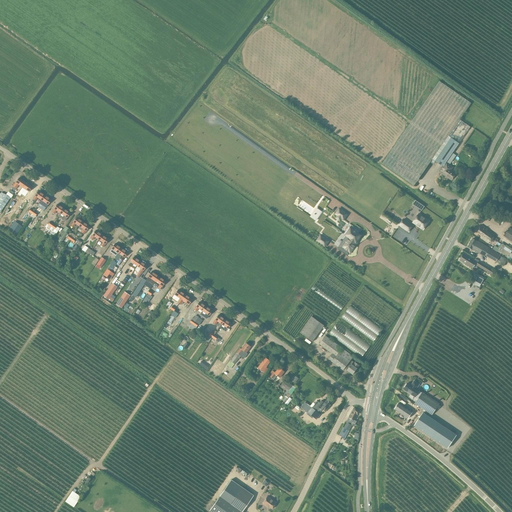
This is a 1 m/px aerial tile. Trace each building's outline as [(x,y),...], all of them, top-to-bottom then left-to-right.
[(346,29),(334,34),(341,36),(341,35),(342,37),(344,36),(346,41),(350,40),(346,39),(346,38),(349,37),(349,35),(353,36),(354,32),(355,34),(356,31),(362,32),(360,28),(364,27),(359,26),(359,23),(351,21),(349,30),(348,30),(349,27),(348,25),(346,26),(347,29),(346,29)] [(443,167),(459,143),(470,127),(460,120),(471,103),(439,81),(382,164),(414,186),(432,159),(443,167)] [(456,174),(451,170),(453,168),(446,163),(443,168),(446,169),(443,174),(451,180),(456,174)] [(19,178),(13,187),(16,189),(19,185),(22,187),(25,182),(19,178)] [(25,182),(22,187),(26,190),(23,194),(26,196),(29,192),(32,187),(25,182)] [(35,196),(32,199),(35,201),(37,198),(41,200),(44,196),(38,191),(35,196)] [(0,212),(10,198),(1,192),(0,193),(0,212)] [(44,196),(41,200),(45,203),(43,206),(46,208),(48,205),(51,200),(44,196)] [(16,211),(20,213),(25,202),(21,200),(16,211)] [(54,209),(52,212),(54,214),(57,211),(60,213),(63,209),(57,204),(54,209)] [(319,216),(322,212),(316,208),(313,212),(310,216),(316,220),(319,216)] [(336,214),(344,220),(348,214),(339,208),(336,214)] [(60,213),(58,216),(62,219),(65,221),(67,218),(70,213),(63,209),(60,213)] [(429,221),(419,214),(413,222),(423,229),(429,221)] [(73,222),(71,225),(73,227),(76,224),(80,226),(83,222),(76,217),(73,222)] [(412,225),(403,219),(399,225),(408,231),(412,225)] [(14,221),(9,230),(17,235),(22,227),(14,221)] [(46,229),(44,232),(46,233),(53,224),(50,221),(48,224),(47,224),(45,227),(46,228),(45,228),(46,229)] [(83,222),(80,226),(80,227),(78,229),(81,231),(80,232),(84,234),(86,231),(89,227),(83,222)] [(53,224),(46,233),(46,234),(47,233),(49,234),(51,231),(53,232),(55,234),(59,228),(53,224)] [(495,234),(481,224),(476,232),(483,236),(481,238),(488,243),(487,244),(511,261),(511,250),(511,251),(493,239),(495,237),(494,236),(495,234)] [(348,238),(357,244),(358,242),(357,241),(361,236),(357,233),(359,232),(355,229),(354,231),(349,227),(344,234),(349,237),(348,238)] [(511,229),(510,227),(503,236),(511,242),(511,229)] [(61,243),(68,234),(63,230),(60,234),(61,235),(57,241),(61,243)] [(92,235),(90,239),(92,240),(95,237),(99,240),(102,235),(95,231),(92,235)] [(69,235),(64,242),(65,243),(64,245),(66,246),(70,240),(72,237),(74,234),(73,233),(71,233),(70,234),(69,235)] [(102,235),(99,240),(102,242),(100,246),(103,247),(105,244),(108,240),(102,235)] [(317,241),(325,246),(329,241),(321,235),(317,241)] [(350,253),(357,244),(348,238),(346,241),(344,240),(338,248),(344,251),(345,249),(350,253)] [(497,262),(504,266),(506,261),(507,260),(500,256),(501,255),(472,239),(468,247),(485,256),(486,255),(497,262)] [(111,248),(109,252),(112,254),(116,256),(118,253),(121,249),(114,244),(111,248)] [(121,249),(118,253),(122,255),(119,259),(122,261),(124,257),(125,258),(128,253),(121,249)] [(494,270),(475,259),(474,260),(463,253),(459,260),(472,269),(475,264),(491,275),(492,274),(494,275),(496,272),(494,271),(494,270)] [(106,260),(101,257),(97,264),(101,267),(106,260)] [(130,261),(128,265),(131,267),(135,269),(137,266),(140,262),(133,257),(130,261)] [(140,262),(137,266),(141,269),(138,272),(141,274),(144,271),(147,266),(140,262)] [(117,268),(111,263),(108,267),(110,269),(115,272),(117,268)] [(109,270),(110,269),(108,267),(103,274),(110,279),(114,273),(109,270)] [(148,277),(146,280),(148,282),(153,285),(155,282),(158,277),(151,272),(148,277)] [(124,291),(134,280),(126,273),(123,277),(125,279),(119,285),(124,291)] [(484,278),(477,274),(472,283),(479,287),(484,278)] [(158,277),(155,282),(159,285),(157,288),(160,290),(162,286),(162,287),(166,282),(158,277)] [(137,288),(133,293),(136,296),(140,290),(145,282),(142,280),(137,288)] [(311,289),(341,310),(346,303),(316,282),(311,289)] [(117,287),(112,284),(103,296),(108,299),(117,287)] [(177,302),(179,303),(185,295),(178,290),(174,295),(179,298),(177,302)] [(463,291),(459,297),(472,305),(475,299),(463,291)] [(124,292),(116,304),(121,308),(130,296),(124,292)] [(185,295),(179,303),(181,305),(184,301),(189,305),(192,300),(185,295)] [(196,307),(194,310),(196,312),(198,308),(202,311),(205,307),(199,302),(196,307)] [(350,305),(341,317),(374,341),(383,329),(350,305)] [(170,316),(172,314),(176,308),(172,306),(167,313),(170,316)] [(202,311),(200,314),(204,317),(207,319),(209,316),(212,311),(205,307),(202,311)] [(188,324),(192,327),(195,322),(198,317),(195,315),(194,318),(192,317),(188,324)] [(215,320),(213,323),(215,325),(218,322),(221,324),(224,320),(218,315),(215,320)] [(324,325),(312,316),(300,333),(313,342),(324,325)] [(221,324),(219,327),(226,332),(228,329),(231,324),(224,320),(221,324)] [(362,357),(371,345),(338,321),(329,333),(362,357)] [(212,333),(211,332),(205,340),(208,343),(212,338),(214,335),(212,333)] [(214,335),(212,338),(209,343),(210,344),(208,346),(209,348),(211,349),(213,346),(212,345),(218,337),(214,335)] [(328,359),(343,371),(343,370),(349,375),(350,373),(353,375),(357,369),(360,366),(355,362),(354,363),(351,360),(354,357),(325,336),(319,344),(332,354),(328,359)] [(240,348),(236,353),(240,356),(244,359),(247,354),(246,353),(250,347),(245,343),(241,349),(240,348)] [(236,353),(230,361),(234,364),(240,356),(236,353)] [(260,364),(257,368),(265,373),(268,369),(266,367),(270,361),(265,358),(260,364)] [(271,378),(273,380),(276,376),(279,378),(284,372),(278,368),(275,373),(272,371),(268,376),(271,378)] [(281,384),(287,389),(283,395),(287,399),(296,388),(292,385),(291,385),(284,380),(281,384)] [(411,385),(407,383),(403,390),(414,398),(419,391),(416,389),(419,385),(413,381),(411,385)] [(248,387),(242,396),(247,400),(253,391),(248,387)] [(439,404),(428,396),(422,392),(415,403),(432,415),(439,404)] [(315,404),(312,408),(318,412),(319,410),(321,411),(325,406),(328,409),(333,401),(329,398),(325,403),(321,400),(319,403),(317,401),(314,404),(315,404)] [(399,403),(395,409),(408,418),(412,412),(399,403)] [(312,407),(308,412),(314,417),(317,419),(321,415),(319,413),(318,412),(312,408),(312,407)] [(357,421),(355,420),(360,411),(354,408),(349,417),(346,422),(347,422),(344,427),(348,429),(349,430),(353,423),(355,424),(357,421)] [(423,412),(414,425),(448,448),(457,435),(423,412)] [(344,427),(339,435),(344,438),(348,429),(344,427)] [(212,511),(241,511),(253,496),(241,487),(229,503),(219,496),(210,510),(212,511)] [(81,497),(75,493),(72,491),(65,502),(74,507),(81,497)] [(266,505),(271,509),(276,503),(267,497),(262,504),(265,506),(266,505)]
